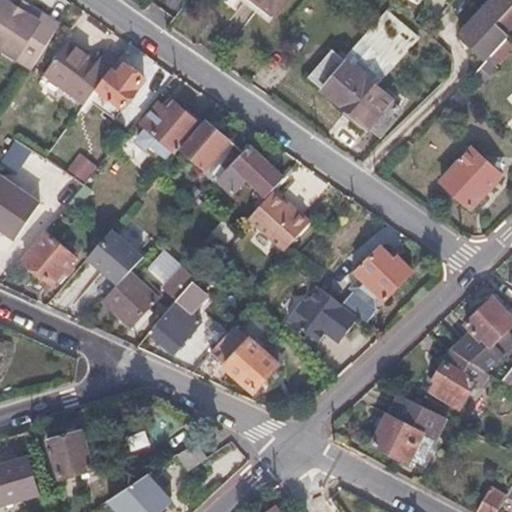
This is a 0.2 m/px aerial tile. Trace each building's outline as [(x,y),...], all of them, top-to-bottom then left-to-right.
[(62,27),(32,8),(28,14),(13,5),(4,0),(0,0),(0,48),(34,70),(62,27)] [(28,14),(32,8),(18,0),(16,0),(13,5),(28,14)] [(257,0),(273,12),(282,0),(257,0)] [(511,34),(499,24),(511,7),(511,0),(490,0),(460,34),(487,59),(511,34)] [(385,10),(345,57),(379,86),(419,38),(385,10)] [(87,106),(98,90),(113,71),(119,63),(107,53),(98,65),(72,45),(48,76),(87,106)] [(334,48),(309,77),(381,138),(399,117),(394,113),(401,105),(379,86),(345,57),(334,48)] [(487,59),(473,73),(480,81),(495,66),(487,59)] [(98,90),(121,108),(123,110),(144,83),(125,67),(119,75),(113,71),(98,90)] [(102,132),(121,108),(98,90),(87,106),(80,115),(102,132)] [(174,104),(169,111),(161,104),(144,125),(149,130),(139,142),(147,149),(150,146),(167,160),(198,124),(174,104)] [(233,165),(244,153),(207,123),(184,150),(219,180),(233,165)] [(16,142),(0,166),(14,176),(31,152),(16,142)] [(251,146),(244,153),(233,165),(268,197),(274,191),(285,178),(251,146)] [(473,149),(443,181),(473,207),(502,176),(473,149)] [(0,178),(0,228),(16,240),(40,206),(0,178)] [(269,198),(248,222),(285,255),(314,224),(298,209),(296,211),(274,191),(268,197),(269,198)] [(85,202),(77,195),(67,208),(75,214),(85,202)] [(238,234),(246,225),(233,215),(226,223),(238,234)] [(144,259),(114,230),(88,260),(118,286),(132,272),(144,259)] [(75,270),(69,266),(76,258),(48,235),(26,262),(54,285),(64,273),(69,277),(75,270)] [(396,261),(383,249),(358,274),(360,277),(362,278),(386,301),(386,302),(414,273),(399,258),(396,261)] [(214,262),(203,273),(212,282),(223,270),(214,262)] [(188,290),(197,281),(184,269),(165,290),(179,301),(188,290)] [(118,286),(104,301),(130,327),(133,325),(137,329),(153,313),(147,308),(157,297),(132,272),(118,286)] [(362,278),(360,277),(352,289),(356,292),(379,309),(386,301),(362,278)] [(345,306),(320,289),(308,305),(305,302),(290,321),(320,344),(328,334),(342,344),(361,318),(345,306)] [(206,306),(188,290),(179,301),(151,333),(175,355),(209,317),(206,306)] [(361,318),(368,324),(379,309),(356,292),(345,306),(361,318)] [(452,351),(485,372),(511,346),(511,337),(506,332),(511,326),(511,316),(494,297),(465,324),(472,331),(452,350),(452,351)] [(236,327),(211,354),(255,393),(280,366),(236,327)] [(485,372),(452,351),(435,380),(438,381),(432,391),(461,408),(475,383),(481,387),(488,374),(485,372)] [(399,395),(388,417),(394,420),(423,434),(436,440),(447,419),(399,395)] [(386,416),(372,445),(410,463),(423,434),(394,420),(388,417),(386,416)] [(83,434),(51,444),(62,479),(94,469),(83,434)] [(191,471),(208,459),(197,443),(179,455),(191,471)] [(30,457),(0,466),(0,507),(42,495),(30,457)] [(148,476),(110,501),(120,511),(161,511),(172,502),(148,476)] [(497,511),(500,506),(507,496),(491,487),(478,511),(497,511)]
